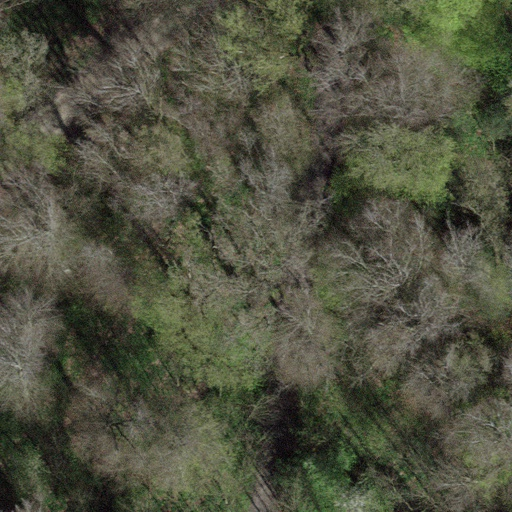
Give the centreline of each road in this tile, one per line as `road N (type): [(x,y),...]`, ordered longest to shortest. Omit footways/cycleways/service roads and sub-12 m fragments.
road 1 (track): [(265,511),(309,355),(357,0)]
road 2 (track): [(194,0),(0,166)]
